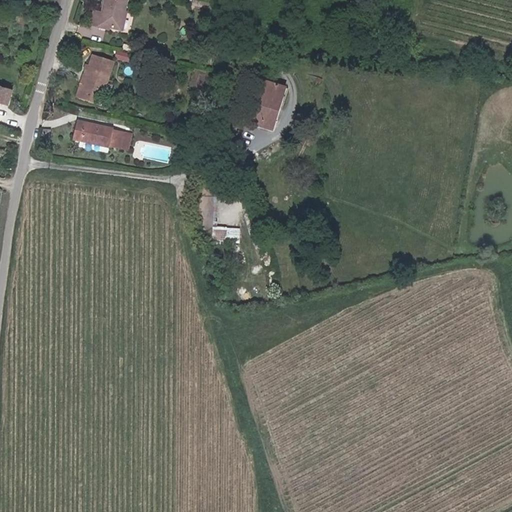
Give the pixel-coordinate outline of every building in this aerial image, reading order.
[(121,10),(124,10),(125,11),(127,0),(104,0),(102,11),(95,10),(91,25),(99,27),(100,24),(117,28),(121,10)] [(131,57),(115,53),(114,60),(129,63),(131,57)] [(83,67),(82,73),(86,74),(79,100),(101,106),(103,97),(99,96),(104,80),(108,81),(112,64),(90,58),(87,68),(83,67)] [(86,74),(82,73),(74,99),(79,100),(86,74)] [(103,97),(108,81),(104,80),(99,96),(103,97)] [(287,91),(263,82),(250,124),(272,132),(287,91)] [(0,87),(0,104),(8,108),(14,92),(0,87)] [(126,132),(77,121),(73,140),(122,152),(126,132)] [(185,161),(192,163),(195,158),(201,141),(189,139),(185,161)] [(239,228),(213,226),(215,194),(200,193),(197,240),(238,243),(239,228)]
